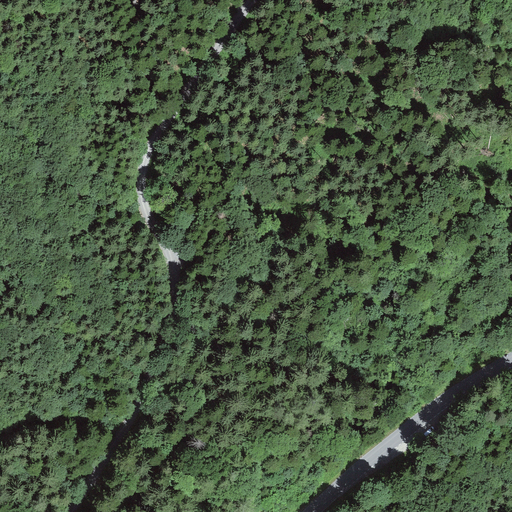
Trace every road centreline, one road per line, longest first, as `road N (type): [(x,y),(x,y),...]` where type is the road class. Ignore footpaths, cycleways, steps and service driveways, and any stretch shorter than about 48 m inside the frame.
road 1 (track): [(70,511),(154,372),(181,291),(148,215),(145,158),(255,0)]
road 2 (tertiary): [(312,511),(429,413),(511,360)]
